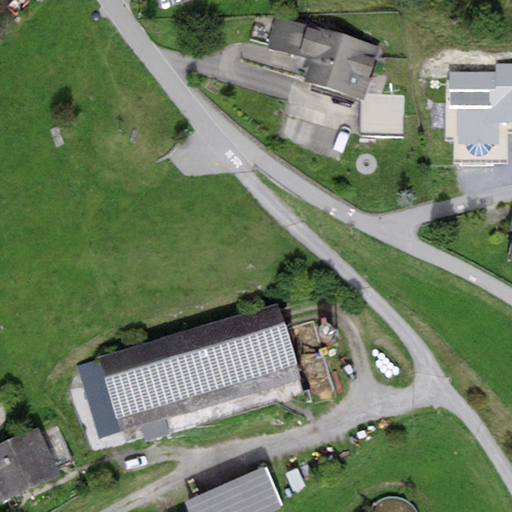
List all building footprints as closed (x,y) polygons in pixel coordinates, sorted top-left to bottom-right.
[(386,57),(284,26),(279,41),(275,56),(320,69),(316,81),(313,92),(370,109),(386,57)] [(511,75),(450,77),(453,173),(505,172),(505,138),(511,138),(511,75)] [(304,388),(282,316),(106,370),(127,441),(304,388)] [(47,435),(0,457),(0,484),(13,511),(35,511),(77,489),(47,435)] [(277,485),(216,511),(288,511),(289,511),(277,485)]
